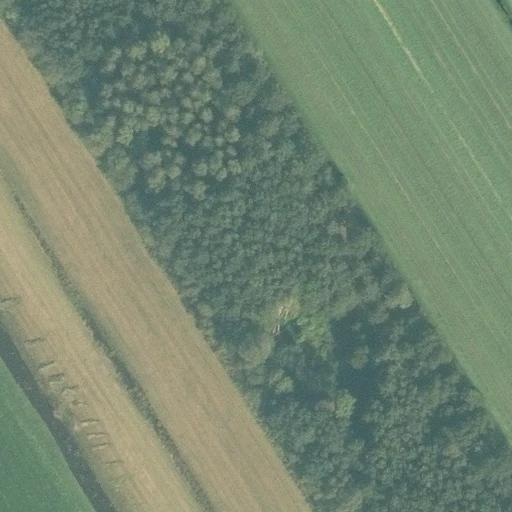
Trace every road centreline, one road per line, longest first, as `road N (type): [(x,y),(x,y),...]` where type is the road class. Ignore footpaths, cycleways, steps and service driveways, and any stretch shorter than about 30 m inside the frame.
road 1 (unknown): [(160,0),(491,511)]
road 2 (track): [(184,0),(511,503)]
